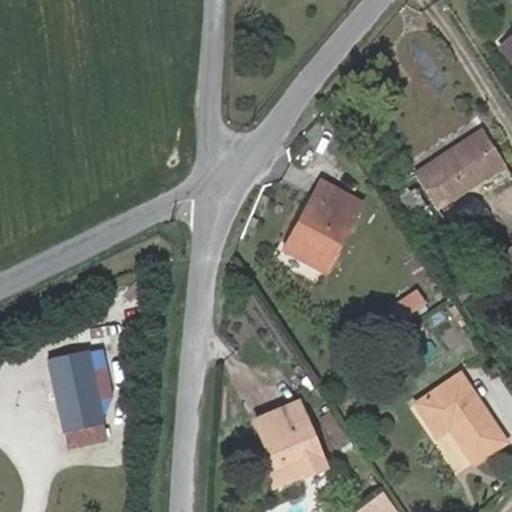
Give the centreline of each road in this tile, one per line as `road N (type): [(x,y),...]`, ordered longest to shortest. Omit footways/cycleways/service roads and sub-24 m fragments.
road 1 (unclassified): [(200,511),(229,180)]
road 2 (unclassified): [(0,292),(229,180)]
road 3 (unclassified): [(229,180),(386,0)]
road 4 (unclassified): [(229,180),(225,0)]
